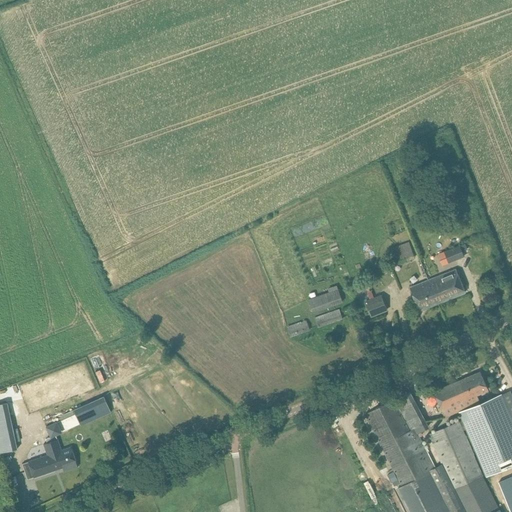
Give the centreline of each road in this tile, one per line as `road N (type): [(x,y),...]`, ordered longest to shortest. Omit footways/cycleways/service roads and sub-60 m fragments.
road 1 (unclassified): [(234,436),(511,319)]
road 2 (unclassified): [(70,511),(234,436)]
